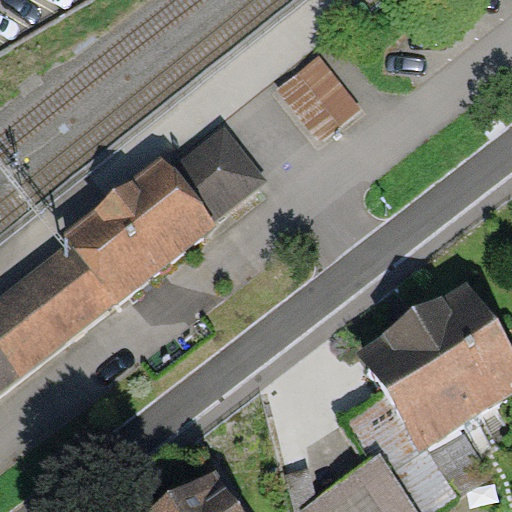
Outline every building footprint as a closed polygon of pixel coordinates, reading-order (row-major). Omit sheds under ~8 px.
[(320,63),(278,97),(321,149),(363,116),(320,63)] [(165,180),(0,311),(0,409),(111,320),(117,328),(217,247),(209,239),(268,193),(227,139),(170,185),(165,180)] [(511,403),(511,381),(467,313),(371,375),(388,400),(425,459),(511,403)] [(425,459),(388,400),(343,428),(380,487),(339,511),(317,511),(310,478),(289,483),(296,511),(446,511),(455,507),(425,459)] [(234,511),(222,493),(194,511),(234,511)]
